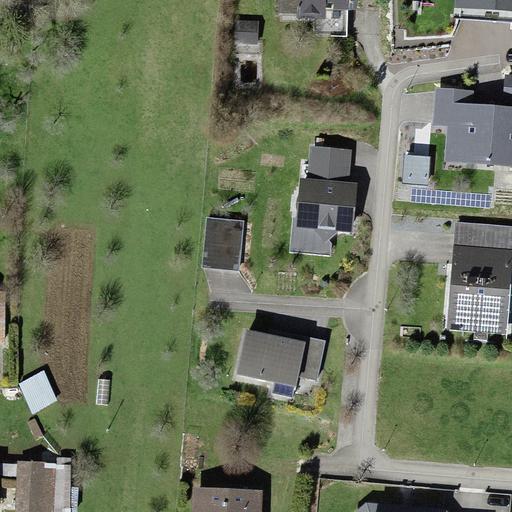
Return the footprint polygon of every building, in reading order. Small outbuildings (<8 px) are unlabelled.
[(354,0),(280,0),(280,12),(299,12),(298,17),(322,18),(323,7),(355,8),(354,0)] [(511,0),(458,0),(458,5),(511,9),(511,0)] [(231,48),(250,49),(252,24),(232,23),(231,48)] [(476,93),(441,91),(439,121),(451,121),(448,161),(511,165),(511,110),(475,108),(476,93)] [(307,152),(303,186),(345,190),(349,156),(307,152)] [(303,186),(294,185),(287,257),(327,261),(330,239),(347,241),(352,191),(345,190),(303,186)] [(243,222),(207,218),(202,266),(239,270),(243,222)] [(511,233),(453,229),(451,252),(507,257),(511,257),(511,233)] [(507,257),(451,252),(445,329),(500,334),(507,257)] [(323,352),(243,332),(230,380),(311,400),(323,352)] [(15,470),(15,511),(59,511),(60,470),(15,470)] [(249,511),(250,498),(192,496),(191,511),(249,511)] [(412,511),(351,503),(349,511),(412,511)]
